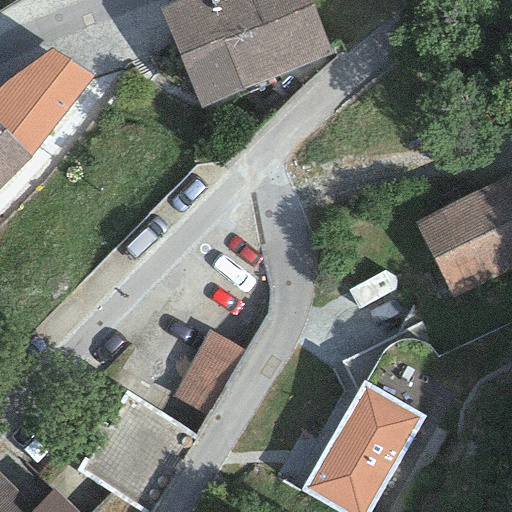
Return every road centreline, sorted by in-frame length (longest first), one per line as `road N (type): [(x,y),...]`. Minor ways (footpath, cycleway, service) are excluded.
road 1 (residential): [(261,168),(289,251),(287,307),(170,511)]
road 2 (residential): [(261,168),(0,421)]
road 3 (residential): [(458,0),(382,44),(261,168)]
road 4 (track): [(275,207),(347,181),(511,161)]
road 5 (residential): [(0,51),(143,0)]
